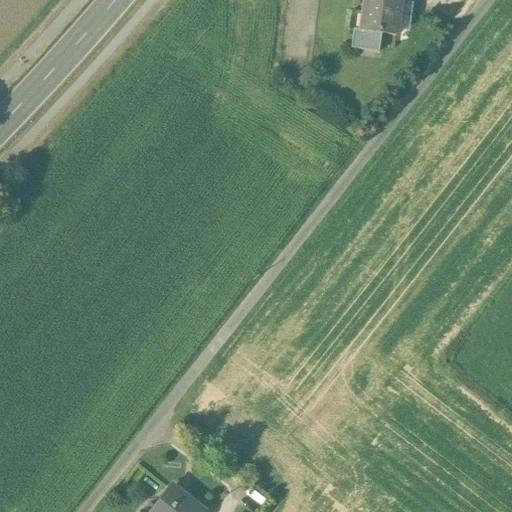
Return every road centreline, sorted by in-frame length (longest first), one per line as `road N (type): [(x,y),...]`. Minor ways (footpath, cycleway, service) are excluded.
road 1 (residential): [(85,511),(490,0)]
road 2 (primary): [(0,134),(115,0)]
